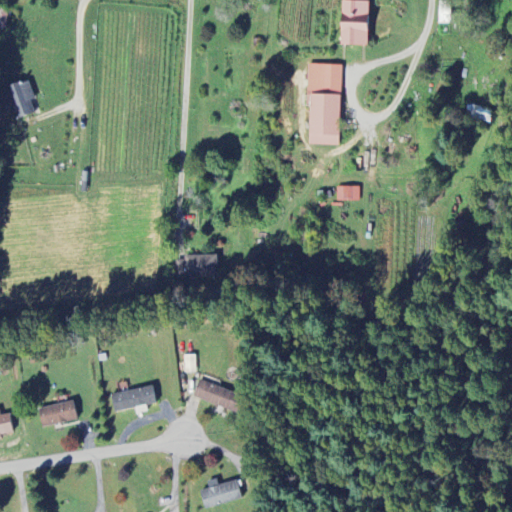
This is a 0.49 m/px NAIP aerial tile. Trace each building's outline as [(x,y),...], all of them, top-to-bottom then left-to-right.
[(340,46),(367,47),(368,2),(341,2),(340,46)] [(0,29),(5,30),(8,11),(0,9),(0,29)] [(341,67),(307,66),(305,109),(309,109),(308,146),(338,147),(341,67)] [(5,89),(17,120),(34,114),(30,103),(34,101),(27,81),(5,89)] [(491,124),(493,114),(473,110),(470,120),(491,124)] [(359,202),(359,189),(337,189),(337,202),(359,202)] [(176,278),(217,277),(217,256),(183,257),(183,261),(175,262),(176,278)] [(197,374),(196,356),(184,357),(184,375),(197,374)] [(230,410),(234,393),(198,384),(193,401),(230,410)] [(114,413),(156,405),(152,387),(110,396),(114,413)] [(41,428),(77,422),(73,403),(38,409),(41,428)] [(0,441),(1,442),(0,435),(12,434),(9,415),(0,416),(0,441)] [(204,511),(241,501),(236,482),(218,487),(216,481),(206,484),(208,490),(199,493),(204,511)]
